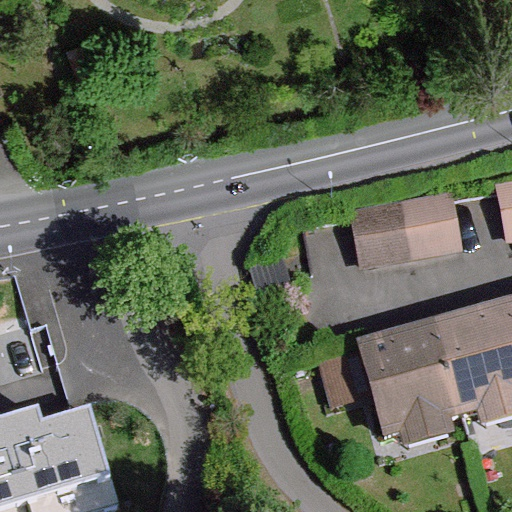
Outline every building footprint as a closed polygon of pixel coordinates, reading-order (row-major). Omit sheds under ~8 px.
[(511,190),(501,192),(510,245),(511,244),(511,190)] [(450,203),(355,219),(364,272),(460,256),(450,203)] [(511,404),(511,314),(441,335),(465,418),(474,415),(511,404)] [(447,423),(465,418),(441,335),(364,356),(376,400),(387,440),(394,438),(447,423)] [(376,400),(364,356),(319,369),(330,412),(376,400)] [(511,422),(511,404),(474,415),(479,432),(511,422)] [(451,439),(447,423),(394,438),(399,454),(451,439)]
